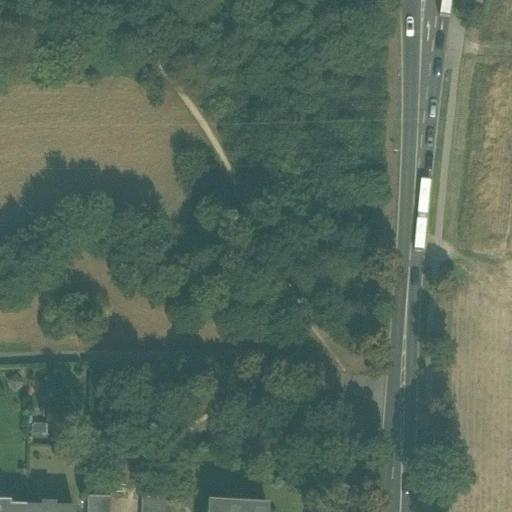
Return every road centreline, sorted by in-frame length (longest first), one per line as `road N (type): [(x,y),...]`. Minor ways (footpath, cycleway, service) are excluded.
road 1 (track): [(0,360),(287,364),(427,415)]
road 2 (secondary): [(409,260),(437,0)]
road 3 (secondary): [(410,0),(409,260)]
road 4 (secondary): [(409,260),(393,511)]
